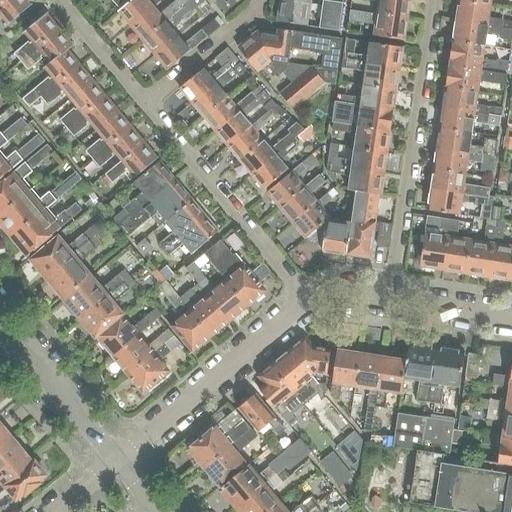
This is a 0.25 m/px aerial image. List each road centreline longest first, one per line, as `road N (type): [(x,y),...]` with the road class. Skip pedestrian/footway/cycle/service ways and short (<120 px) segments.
road 1 (residential): [(389,298),(431,0)]
road 2 (residential): [(116,462),(308,299)]
road 3 (residential): [(308,299),(144,109)]
road 4 (tertiary): [(116,462),(0,322)]
road 5 (residential): [(144,109),(254,17),(259,0)]
road 6 (residential): [(144,109),(53,0)]
road 7 (residential): [(389,298),(511,316)]
